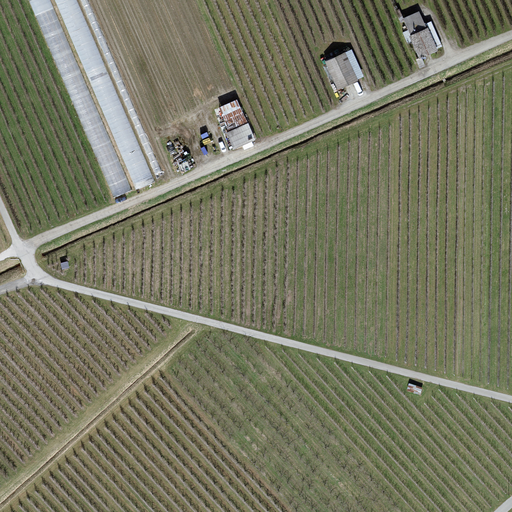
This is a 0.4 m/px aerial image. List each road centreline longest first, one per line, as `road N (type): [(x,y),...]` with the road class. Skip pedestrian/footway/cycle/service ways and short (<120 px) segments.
road 1 (track): [(0,259),(511,37)]
road 2 (track): [(21,249),(47,279),(511,400)]
road 3 (track): [(511,64),(362,128)]
